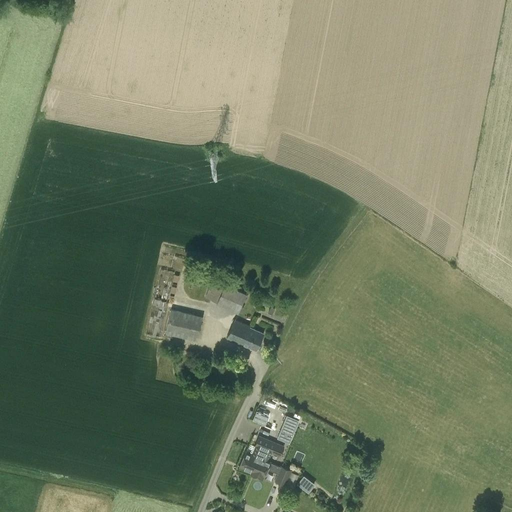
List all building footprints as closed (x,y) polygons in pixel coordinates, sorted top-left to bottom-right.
[(161,269),(146,334),(159,337),(166,306),(168,307),(169,303),(167,302),(174,272),(161,269)] [(206,297),(217,302),(217,303),(239,312),(239,311),(242,312),(245,307),(242,306),(247,293),(225,283),(225,284),(218,281),(216,287),(210,285),(206,297)] [(166,333),(198,340),(203,316),(171,308),(166,333)] [(235,318),(226,338),(241,345),(242,343),(256,349),(263,332),(250,326),(250,325),(235,318)] [(252,420),(266,423),(269,412),(255,408),(252,420)] [(300,420),(288,415),(278,436),(290,442),(300,420)] [(246,451),(240,466),(249,469),(248,471),(251,473),(250,474),(251,474),(255,463),(259,465),(262,458),(269,460),(272,453),(273,453),(277,443),(260,435),(255,446),(252,453),(246,451)] [(255,463),(251,474),(264,479),(264,477),(265,477),(268,469),(278,473),(275,480),(286,485),(292,470),(281,465),(281,466),(271,462),(272,461),(269,460),(262,458),(259,465),(255,463)] [(297,483),(309,493),(315,485),(303,476),(297,483)]
